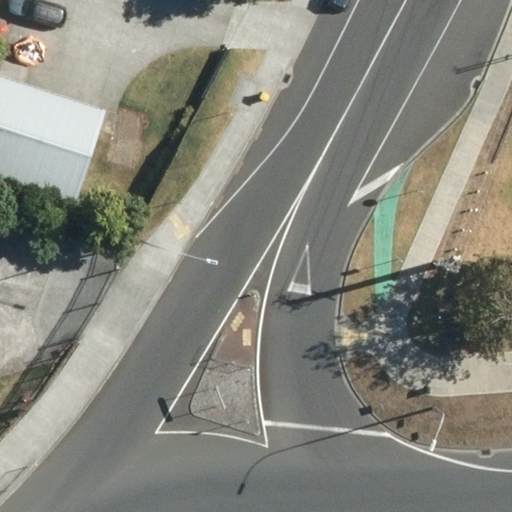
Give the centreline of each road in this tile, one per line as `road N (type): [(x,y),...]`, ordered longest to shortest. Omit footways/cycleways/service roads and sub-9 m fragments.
road 1 (tertiary): [(72,490),(172,288),(228,209),(358,77)]
road 2 (tertiary): [(358,77),(295,262),(289,310),(309,502)]
road 3 (primary): [(72,490),(126,469),(174,463),(245,472),(309,502)]
